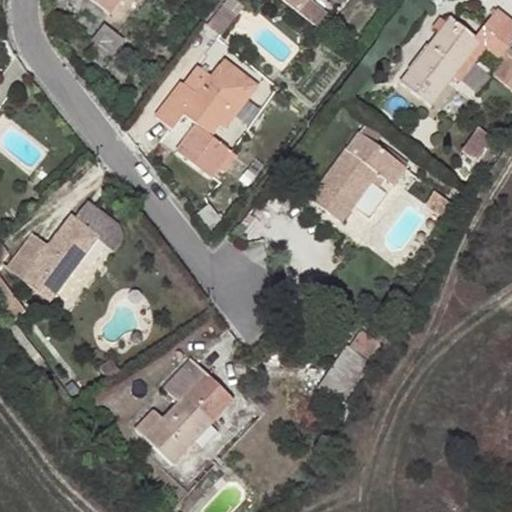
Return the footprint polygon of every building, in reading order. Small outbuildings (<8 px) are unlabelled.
[(120,0),(86,0),(109,16),(120,0)] [(243,9),(230,0),(229,0),(209,27),(222,37),(243,9)] [(281,0),(319,33),(328,21),(306,4),(308,0),(281,0)] [(511,21),(498,11),(476,40),(480,43),(487,49),(499,59),(511,43),(511,21)] [(431,107),(452,80),(480,43),(476,40),(450,20),(400,84),(431,107)] [(103,27),(95,37),(100,43),(97,47),(111,58),(123,43),(118,39),(103,27)] [(480,43),(452,80),(459,84),(487,49),(480,43)] [(511,61),(509,59),(494,76),(511,89),(511,61)] [(225,62),(221,67),(248,89),(252,83),(225,62)] [(184,119),(199,129),(209,137),(220,123),(248,89),(221,67),(198,97),(181,86),(155,118),(172,132),(184,119)] [(248,89),(220,123),(227,129),(259,87),(252,83),(248,89)] [(251,124),(263,108),(251,100),(239,115),(251,124)] [(199,129),(182,151),(178,155),(213,182),(234,154),(233,154),(209,137),(199,129)] [(478,132),(463,152),(475,161),(490,140),(478,132)] [(377,176),(390,185),(401,170),(365,145),(356,159),(346,153),(310,202),(340,225),(377,176)] [(209,208),(197,218),(209,231),(220,223),(209,208)] [(30,236),(6,269),(50,303),(99,239),(69,218),(47,247),(30,236)] [(334,369),(354,384),(369,363),(368,362),(380,346),(362,332),(351,349),(350,348),(334,369)] [(171,465),(184,452),(204,430),(212,422),(200,409),(218,390),(189,362),(163,389),(178,403),(162,421),(152,412),(135,432),(171,465)] [(338,406),(354,384),(334,369),(332,372),(325,382),(318,391),(338,406)] [(204,430),(184,452),(193,459),(213,438),(204,430)]
